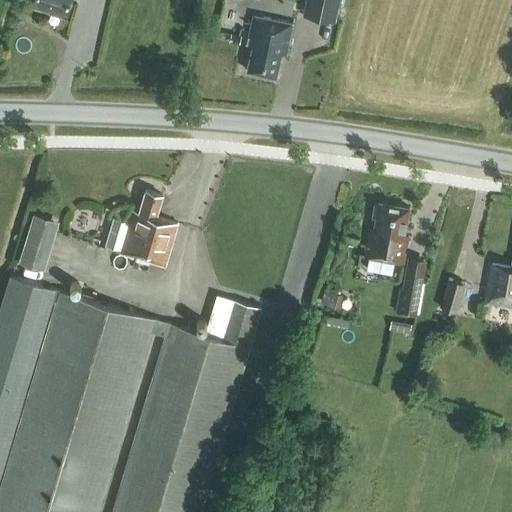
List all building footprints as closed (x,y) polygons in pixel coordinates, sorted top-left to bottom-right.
[(63,15),(67,0),(32,0),(31,4),(50,10),(49,11),(63,15)] [(316,0),(313,16),(333,20),(336,0),(316,0)] [(286,54),(285,52),(292,23),(253,14),(246,44),(252,46),(246,69),(275,76),(281,52),(286,54)] [(177,222),(156,216),(162,194),(145,189),(136,220),(130,218),(129,221),(113,216),(104,244),(121,249),(120,252),(164,265),(177,222)] [(408,207),(379,202),(378,205),(374,204),(372,217),(376,218),(374,229),(369,228),(364,255),(369,256),(397,261),(403,262),(408,235),(403,234),(408,207)] [(45,268),(60,220),(33,212),(18,260),(45,268)] [(397,261),(369,256),(367,266),(396,271),(397,261)] [(511,266),(492,263),(485,302),(511,307),(511,266)] [(0,474),(52,301),(54,302),(55,301),(55,298),(58,289),(10,275),(0,308),(0,474)] [(416,305),(421,277),(405,275),(400,303),(416,305)] [(459,310),(466,282),(446,277),(439,305),(459,310)] [(58,289),(55,298),(0,485),(0,511),(99,511),(153,331),(163,334),(110,511),(201,511),(262,306),(232,297),(220,337),(58,289)] [(339,307),(343,293),(324,289),(321,303),(339,307)] [(451,315),(433,310),(428,330),(446,334),(451,315)] [(330,311),(328,320),(350,325),(352,316),(330,311)]
